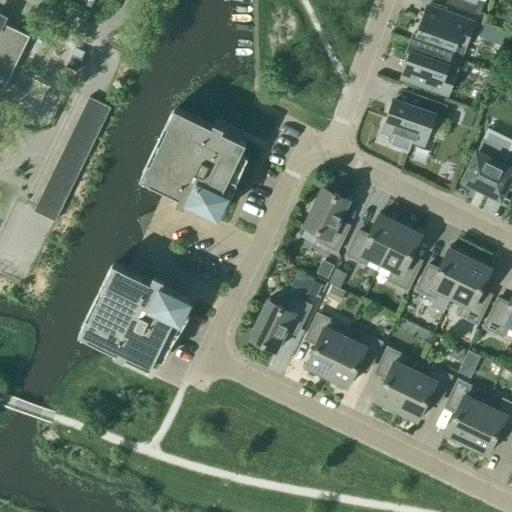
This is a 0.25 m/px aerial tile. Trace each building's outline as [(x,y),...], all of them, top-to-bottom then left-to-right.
[(456,0),(455,6),(479,15),(484,2),(479,0),(456,0)] [(411,42),(451,56),(456,43),(465,46),(473,23),(449,14),(444,27),(423,20),(423,18),(423,17),(417,34),(414,33),(411,42)] [(0,92),(1,93),(29,36),(0,21),(0,92)] [(460,59),(451,56),(411,42),(408,50),(411,51),(405,67),(405,68),(406,65),(428,73),(423,86),(448,95),(460,59)] [(77,72),(82,61),(72,56),(67,67),(77,72)] [(393,100),(386,119),(390,121),(386,131),(394,133),(390,144),(409,151),(413,140),(420,143),(424,133),(427,134),(434,115),(442,118),(447,105),(422,96),(418,109),(393,100)] [(110,107),(89,97),(34,211),(55,221),(110,107)] [(246,142),(202,120),(177,108),(142,179),(217,215),(227,194),(222,192),(246,142)] [(460,124),(470,128),(475,112),(466,108),(460,124)] [(463,180),(500,198),(511,172),(511,169),(503,165),(507,156),(491,148),(486,157),(476,152),(463,180)] [(320,188),(322,188),(303,227),(305,227),(305,226),(320,233),(316,241),(337,252),(348,229),(337,223),(349,198),(348,197),(347,199),(321,186),(320,188)] [(369,256),(381,262),(400,224),(380,214),(381,213),(379,212),(366,237),(355,232),(343,255),(364,265),(369,256)] [(400,224),(381,262),(392,268),(386,280),(407,290),(420,264),(409,258),(422,233),(420,232),(419,233),(400,224)] [(451,296),(470,258),(450,248),(451,247),(449,246),(436,272),(425,266),(413,290),(434,301),(439,291),(451,296)] [(489,267),(470,258),(451,296),(462,301),(455,313),(476,324),(490,298),(478,292),(492,267),(490,266),(489,267)] [(316,273),(327,278),(334,265),(322,259),(316,273)] [(190,300),(128,270),(115,264),(81,334),(150,368),(175,318),(180,321),(190,300)] [(316,297),(322,285),(297,273),(291,285),(316,297)] [(358,298),(332,285),(326,297),(352,310),(358,298)] [(508,328),(511,330),(511,294),(507,306),(495,300),(482,327),(504,337),(508,328)] [(249,335),(249,337),(274,350),(273,352),(275,353),(288,328),(299,333),(313,307),(293,296),(286,308),(272,301),(273,299),(271,298),(251,336),(249,335)] [(326,376),(345,337),(335,332),(339,323),(318,313),(307,336),(318,341),(305,367),(306,368),(307,366),(326,376)] [(357,343),(345,337),(326,376),(346,385),(346,387),(347,388),(360,362),(371,368),(384,343),(363,332),(357,343)] [(377,400),(396,410),(415,371),(405,366),(409,357),(388,346),(376,369),(388,375),(374,401),(376,402),(377,400)] [(458,371),(470,377),(473,371),(461,365),(458,371)] [(415,371),(396,410),(416,419),(415,421),(417,422),(430,396),(441,402),(453,377),(432,366),(427,377),(415,371)] [(500,376),(511,381),(511,378),(511,372),(504,369),(500,376)] [(466,443),(485,405),(474,399),(480,389),(459,379),(446,403),(457,409),(444,435),(446,436),(447,434),(466,443)] [(497,411),(485,405),(466,443),(486,453),(485,455),(487,455),(500,430),(511,436),(511,433),(511,402),(503,398),(497,411)]
